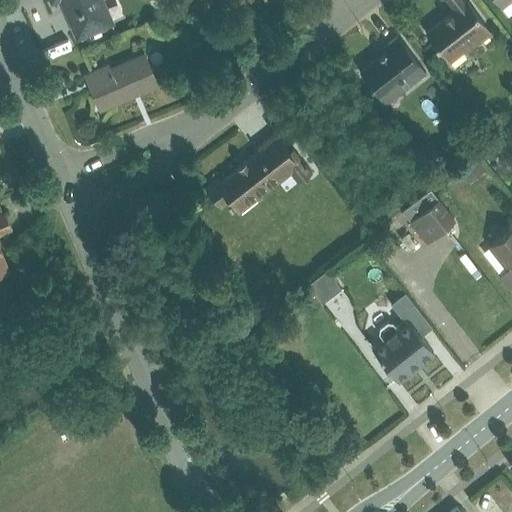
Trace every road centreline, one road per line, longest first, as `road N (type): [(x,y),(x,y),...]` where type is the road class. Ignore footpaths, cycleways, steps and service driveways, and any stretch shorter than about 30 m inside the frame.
road 1 (residential): [(83,230),(207,511)]
road 2 (residential): [(206,120),(355,5)]
road 3 (residential): [(83,230),(206,120)]
road 4 (residential): [(206,120),(60,169)]
road 5 (residential): [(0,30),(60,169)]
